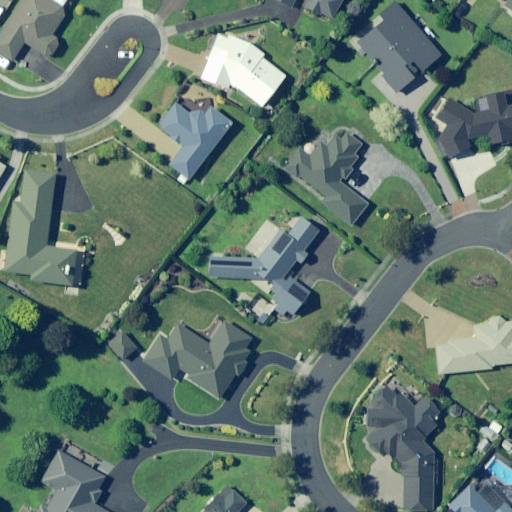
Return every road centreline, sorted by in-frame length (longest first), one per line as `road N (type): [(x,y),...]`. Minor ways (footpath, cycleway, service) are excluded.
road 1 (residential): [(340,511),(311,477),(307,423),(316,387),(414,254),(438,239),(509,224)]
road 2 (residential): [(65,104),(95,111),(112,102),(148,57),(148,32),(118,33),(89,76)]
